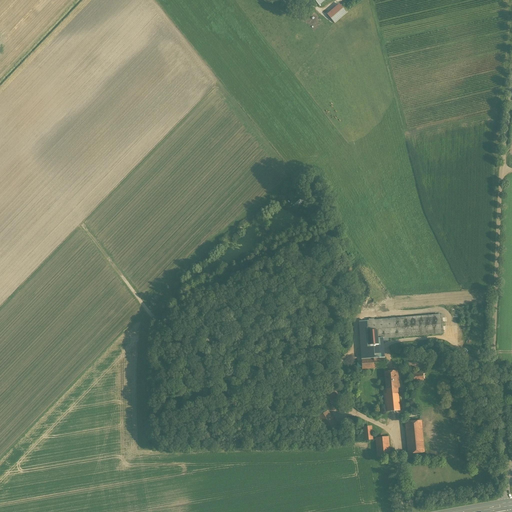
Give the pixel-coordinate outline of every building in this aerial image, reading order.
[(346,12),(340,5),(328,15),(334,23),(346,12)] [(300,198),(293,203),(296,206),(303,200),(300,198)] [(377,338),(443,333),(441,316),(367,321),(369,345),(361,346),(363,369),(385,367),(384,358),(379,358),(377,338)] [(396,371),(385,372),(386,389),(398,388),(396,371)] [(400,410),(398,388),(386,389),(383,390),(385,412),(400,410)] [(324,395),(333,403),(338,398),(329,390),(324,395)] [(337,428),(327,411),(315,419),(325,435),(337,428)] [(420,420),(405,422),(409,454),(423,452),(420,420)] [(371,426),(363,427),(365,440),(372,439),(371,426)] [(376,438),(376,439),(378,457),(389,456),(388,437),(376,438)]
